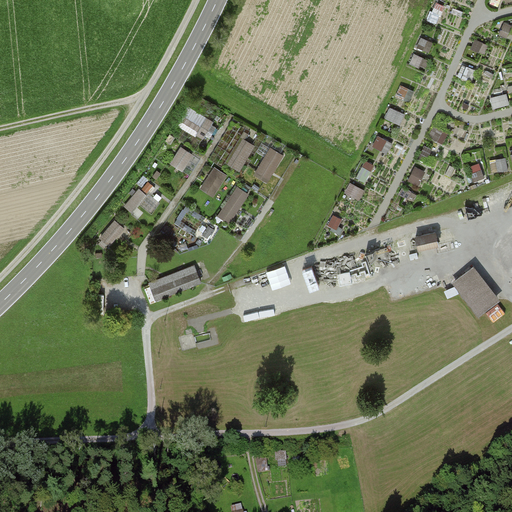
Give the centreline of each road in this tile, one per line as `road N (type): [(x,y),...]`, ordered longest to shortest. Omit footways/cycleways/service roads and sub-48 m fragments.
road 1 (secondary): [(0,304),(110,181),(217,0)]
road 2 (track): [(231,117),(142,255),(153,440)]
road 3 (track): [(194,0),(145,95),(0,280)]
road 4 (track): [(203,297),(268,273),(307,290),(363,284),(511,220)]
road 5 (track): [(511,329),(370,417),(321,430),(244,434)]
road 6 (track): [(299,157),(203,297),(145,319)]
road 7 (track): [(153,440),(0,453)]
road 8 (track): [(145,95),(0,130)]
road 9 (track): [(354,243),(441,219),(490,230)]
road 10 (track): [(268,273),(354,243),(372,281)]
